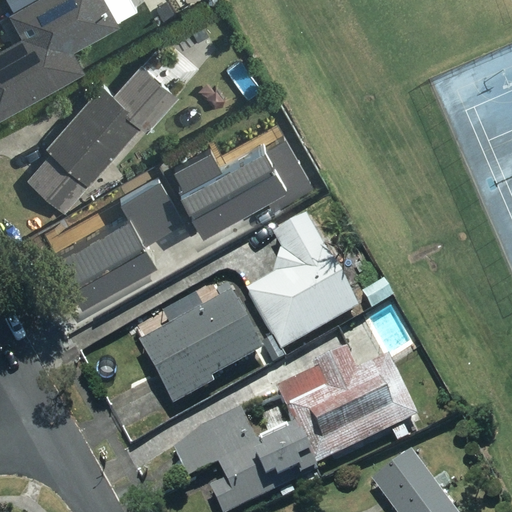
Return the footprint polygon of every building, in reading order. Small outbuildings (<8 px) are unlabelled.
[(27,34),(0,47),(0,113),(89,69),(75,40),(143,7),(139,0),(29,0),(14,8),(27,34)] [(175,0),(183,16),(215,0),(175,0)] [(120,89),(108,79),(54,146),(56,148),(33,177),(72,208),(144,120),(152,126),(183,88),(146,58),(120,89)] [(181,175),(205,219),(268,185),(276,198),(316,177),(284,119),(181,175)] [(129,204),(60,242),(86,288),(157,249),(147,232),(191,208),(168,165),(122,191),(129,204)] [(285,248),(279,272),(250,290),(282,348),(363,304),(332,246),(328,248),(311,215),(277,233),(285,248)] [(267,352),(236,292),(145,338),(176,398),(267,352)] [(393,355),(360,370),(350,346),(314,362),(318,370),(281,387),(289,405),(298,401),(324,459),(421,416),(393,355)] [(221,462),(229,478),(213,486),(226,511),(232,511),(318,469),(295,424),(261,442),(244,408),(174,443),(191,477),(221,462)] [(459,511),(414,452),(375,481),(398,511),(459,511)]
